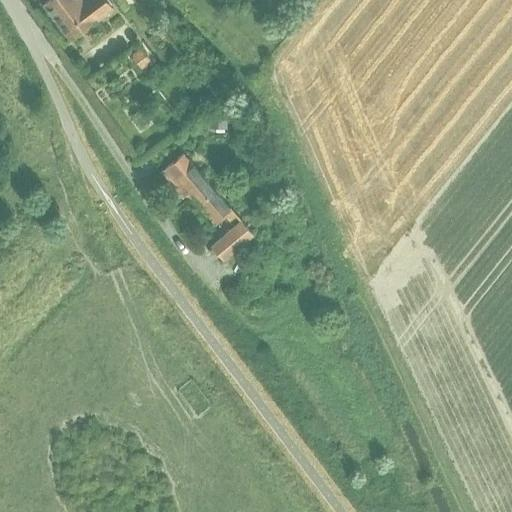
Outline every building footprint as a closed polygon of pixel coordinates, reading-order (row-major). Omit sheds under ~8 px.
[(48,0),(46,2),(71,35),(114,4),(110,0),(48,0)] [(139,48),(129,55),(140,70),(150,62),(139,48)] [(209,113),(209,129),(226,129),(226,113),(209,113)] [(182,153),(160,172),(182,197),(189,192),(215,222),(224,215),(229,221),(235,215),(182,153)] [(224,261),(254,235),(243,222),(212,247),(224,261)]
